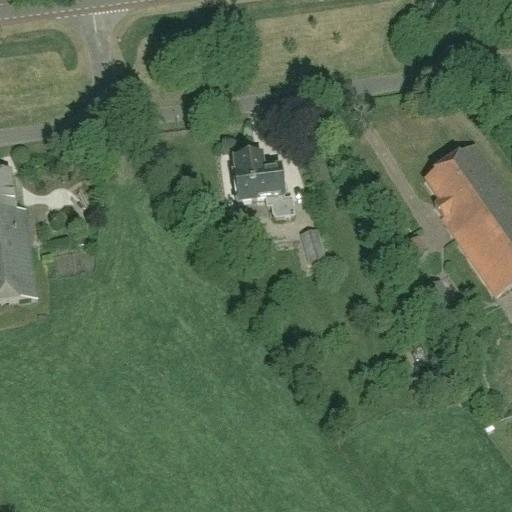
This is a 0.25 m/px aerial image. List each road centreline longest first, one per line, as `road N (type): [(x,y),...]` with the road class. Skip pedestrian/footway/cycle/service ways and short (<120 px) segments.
road 1 (unclassified): [(106,128),(511,66)]
road 2 (unclassified): [(106,128),(94,0)]
